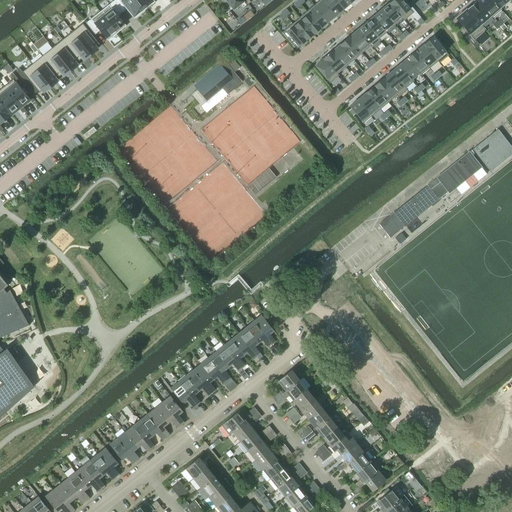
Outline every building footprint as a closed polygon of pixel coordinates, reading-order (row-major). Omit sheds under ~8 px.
[(114,0),(113,1),(123,12),(127,9),(135,19),(145,11),(143,9),(135,0),(114,0)] [(135,0),(143,9),(145,11),(154,4),(150,0),(135,0)] [(224,0),(233,11),(240,6),(244,2),(241,0),(224,0)] [(320,0),(314,6),(330,24),(337,18),(323,1),(322,0),(320,0)] [(324,0),(323,1),(337,18),(344,12),(334,0),(324,0)] [(334,0),(344,12),(345,12),(352,6),(346,0),(334,0)] [(401,0),(392,0),(389,3),(402,19),(402,20),(403,21),(413,13),(401,0)] [(477,0),(477,1),(492,18),(495,15),(501,10),(499,8),(499,9),(491,0),(477,0)] [(491,0),(499,9),(499,8),(500,8),(509,0),(491,0)] [(113,1),(99,12),(117,34),(126,26),(118,16),(123,12),(113,1)] [(476,1),(467,9),(482,27),(482,26),(490,20),(491,19),(492,18),(477,1),(476,1)] [(402,19),(389,3),(381,10),(394,26),(402,20),(402,19)] [(314,6),(307,12),(322,31),(330,24),(314,6)] [(467,9),(455,19),(473,40),(485,30),(482,26),(482,27),(467,9)] [(373,17),(386,33),(394,26),(381,10),(373,17)] [(99,12),(85,24),(95,35),(99,31),(108,41),(117,34),(99,12)] [(307,12),(299,18),(315,37),(322,31),(307,12)] [(242,17),(237,21),(241,26),(246,21),(242,17)] [(378,39),(386,33),(373,17),(364,24),(378,40),(378,39)] [(299,18),(292,25),(308,43),(315,37),(299,18)] [(72,32),(90,55),(97,50),(95,48),(99,45),(82,24),(72,32)] [(378,40),(364,24),(357,30),(370,47),(371,49),(380,41),(378,39),(378,40)] [(284,31),(282,33),(298,51),(308,43),(292,25),(284,31)] [(348,38),(362,54),(370,47),(357,30),(348,38)] [(90,55),(72,32),(62,40),(79,61),(82,59),(83,60),(90,55)] [(424,44),(424,45),(438,61),(437,62),(439,64),(448,56),(433,37),(424,44)] [(340,45),(353,61),(362,54),(348,38),(340,45)] [(75,64),(79,61),(62,40),(52,48),(70,71),(77,66),(75,64)] [(331,52),(345,68),(353,61),(340,45),(331,52)] [(416,51),(415,51),(417,54),(429,68),(430,68),(437,62),(438,61),(424,45),(416,51)] [(70,71),(52,48),(42,56),(59,77),(62,74),(64,76),(70,71)] [(408,58),(407,58),(416,69),(419,73),(419,74),(421,76),(429,68),(417,54),(415,51),(408,58)] [(337,75),(345,68),(331,52),(323,59),(337,75)] [(59,77),(42,56),(32,64),(50,87),(57,82),(55,80),(59,77)] [(399,65),(412,80),(419,74),(419,73),(416,69),(407,58),(399,65)] [(338,76),(337,75),(323,59),(315,66),(330,83),(338,76)] [(50,87),(32,64),(22,72),(19,68),(16,71),(20,76),(22,73),(26,78),(30,83),(33,87),(37,92),(38,93),(42,90),(44,92),(50,87)] [(197,89),(206,101),(222,88),(226,94),(240,83),(225,64),(222,66),(221,65),(219,67),(218,65),(193,85),(197,89)] [(399,65),(391,72),(405,89),(405,88),(413,82),(412,80),(399,65)] [(391,72),(382,79),(396,96),(398,98),(407,90),(405,88),(405,89),(391,72)] [(12,80),(4,87),(20,108),(22,107),(29,100),(28,99),(25,94),(21,90),(17,85),(14,80),(17,78),(13,73),(9,76),(12,80)] [(382,79),(374,86),(388,103),(396,96),(382,79)] [(374,86),(366,93),(380,110),(388,103),(374,86)] [(4,87),(0,89),(0,100),(11,115),(19,109),(22,114),(25,111),(22,107),(20,108),(4,87)] [(213,105),(226,94),(222,88),(206,101),(197,89),(190,94),(195,100),(199,104),(205,111),(213,105)] [(366,93),(357,100),(371,117),(380,110),(366,93)] [(0,100),(0,115),(4,121),(11,115),(0,100)] [(357,100),(349,107),(363,124),(371,117),(357,100)] [(87,139),(96,131),(93,128),(84,135),(87,138),(87,139)] [(511,154),(511,148),(497,130),(472,150),(490,172),(511,154)] [(469,152),(437,178),(427,186),(393,213),(378,225),(389,238),(399,231),(399,230),(403,226),(404,227),(448,192),(448,193),(480,167),(469,152)] [(0,289),(3,289),(9,284),(0,272),(0,266),(3,264),(1,261),(0,259),(0,289)] [(6,293),(3,289),(0,289),(0,412),(7,407),(31,387),(0,347),(0,337),(27,326),(28,326),(9,290),(6,293)] [(253,322),(271,345),(275,342),(269,335),(273,331),(261,316),(253,322)] [(245,328),(258,344),(262,340),(267,348),(271,345),(253,322),(245,328)] [(237,334),(240,337),(256,357),(260,354),(254,347),(258,344),(245,328),(237,334)] [(240,337),(237,334),(230,340),(240,352),(242,356),(247,352),(252,360),(256,357),(240,337)] [(240,352),(230,340),(223,346),(241,369),(244,366),(238,359),(242,356),(240,352)] [(241,369),(223,346),(215,352),(227,368),(231,365),(237,372),(241,369)] [(227,368),(215,352),(208,358),(226,381),(229,378),(224,371),(227,368)] [(200,364),(212,380),(216,377),(222,384),(226,381),(208,358),(200,364)] [(193,370),(211,393),(214,390),(209,383),(212,380),(200,364),(193,370)] [(185,377),(197,392),(201,389),(207,396),(211,393),(193,370),(185,377)] [(291,371),(277,382),(285,392),(299,381),(291,371)] [(178,383),(196,405),(199,402),(196,398),(197,397),(194,394),(197,392),(185,377),(178,383)] [(299,381),(285,392),(287,394),(293,401),(306,390),(309,388),(310,387),(303,377),(299,381)] [(196,405),(178,383),(170,389),(182,404),(186,402),(188,405),(189,404),(195,411),(198,409),(196,405)] [(306,390),(293,401),(300,410),(314,399),(306,390)] [(162,403),(180,426),(184,423),(178,415),(182,412),(170,396),(162,403)] [(345,406),(350,401),(347,397),(342,402),(345,406)] [(314,399),(300,410),(308,420),(321,409),(314,399)] [(154,409),(167,424),(171,421),(176,429),(180,426),(162,403),(154,409)] [(224,423),(221,426),(229,435),(232,432),(240,426),(245,421),(251,417),(243,408),(238,412),(224,423)] [(147,415),(165,438),(169,435),(163,427),(167,424),(154,409),(147,415)] [(321,409),(308,420),(315,429),(329,418),(321,409)] [(139,421),(152,436),(156,433),(162,441),(165,438),(147,415),(139,421)] [(329,418),(315,429),(323,438),(340,424),(341,424),(341,423),(340,422),(339,422),(338,421),(337,421),(336,421),(335,421),(334,421),(333,422),(332,422),(329,418)] [(132,427),(150,450),(154,447),(148,440),(152,436),(139,421),(132,427)] [(240,426),(232,432),(232,433),(240,442),(253,431),(245,421),(240,426)] [(340,424),(323,438),(330,448),(348,434),(340,424)] [(124,433),(137,448),(141,445),(147,453),(150,450),(132,427),(124,433)] [(253,431),(240,442),(248,451),(261,440),(253,431)] [(117,439),(135,462),(139,459),(133,452),(137,448),(124,433),(117,439)] [(348,434),(330,448),(334,453),(337,451),(340,455),(341,454),(355,443),(351,438),(348,434)] [(135,462),(117,439),(109,445),(121,461),(125,458),(128,462),(129,461),(132,465),(135,462)] [(261,440),(248,451),(255,461),(268,450),(261,440)] [(345,462),(339,466),(342,470),(363,453),(355,443),(341,454),(349,464),(347,465),(345,462)] [(97,455),(116,478),(119,475),(113,467),(117,464),(105,449),(97,455)] [(268,450),(255,461),(262,470),(276,459),(268,450)] [(209,458),(205,453),(200,457),(204,462),(209,458)] [(363,453),(342,470),(344,473),(346,474),(353,468),(357,473),(370,462),(363,453)] [(116,478),(97,455),(90,461),(102,476),(105,474),(108,478),(109,477),(112,481),(116,478)] [(193,479),(206,468),(198,458),(185,469),(193,479)] [(359,481),(354,485),(357,488),(364,482),(378,471),(382,468),(375,458),(370,462),(357,473),(355,474),(359,479),(359,481)] [(276,459),(262,470),(270,479),(283,468),(276,459)] [(101,490),(104,487),(101,483),(102,482),(99,479),(102,476),(90,461),(82,467),(101,490)] [(75,473),(87,488),(91,485),(97,493),(101,490),(82,467),(75,473)] [(206,468),(193,479),(200,488),(214,478),(206,468)] [(283,468),(270,479),(277,489),(291,478),(283,468)] [(364,482),(357,488),(359,491),(367,485),(372,492),(386,481),(378,471),(364,482)] [(67,479),(86,502),(89,499),(83,492),(87,488),(75,473),(67,479)] [(214,478),(200,488),(208,498),(222,487),(214,478)] [(291,478),(277,489),(285,498),(299,487),(291,478)] [(60,485),(72,500),(76,497),(82,505),(86,502),(67,479),(60,485)] [(52,491),(69,511),(73,511),(74,511),(68,504),(72,500),(60,485),(52,491)] [(230,495),(235,491),(232,486),(227,490),(230,495)] [(378,500),(376,502),(380,507),(379,508),(380,510),(377,511),(383,511),(386,510),(404,496),(396,486),(392,489),(378,500)] [(222,487),(208,498),(215,507),(229,496),(222,487)] [(299,487),(285,498),(293,507),(306,496),(299,487)] [(69,511),(52,491),(44,497),(56,511),(57,511),(61,509),(63,511),(69,511)] [(219,511),(227,511),(236,505),(229,496),(215,507),(219,511)] [(306,496),(293,507),(296,511),(306,511),(314,506),(306,496)] [(386,510),(383,511),(402,511),(407,508),(411,505),(404,496),(386,510)] [(49,511),(38,497),(30,504),(36,511),(49,511)] [(182,509),(185,507),(187,505),(184,500),(178,505),(180,508),(182,509)] [(247,511),(253,507),(249,502),(240,510),(236,505),(227,511),(247,511)] [(132,511),(152,511),(153,511),(149,506),(147,508),(143,503),(132,511)]
